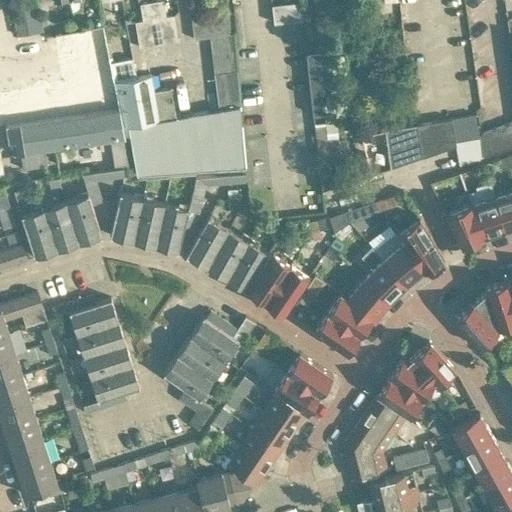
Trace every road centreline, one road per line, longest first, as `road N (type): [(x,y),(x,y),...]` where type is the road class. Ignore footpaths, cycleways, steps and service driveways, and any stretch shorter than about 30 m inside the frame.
road 1 (residential): [(356,379),(172,264),(105,249),(0,286)]
road 2 (residential): [(511,437),(476,373),(417,301)]
road 3 (residential): [(356,379),(299,467),(310,511)]
